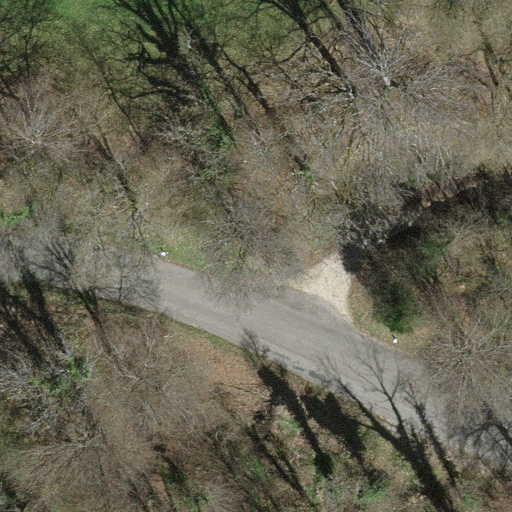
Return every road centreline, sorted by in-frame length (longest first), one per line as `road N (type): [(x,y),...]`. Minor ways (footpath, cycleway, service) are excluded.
road 1 (tertiary): [(511,441),(427,411),(289,336),(122,314),(0,320)]
road 2 (track): [(289,336),(408,186),(439,169),(511,163)]
